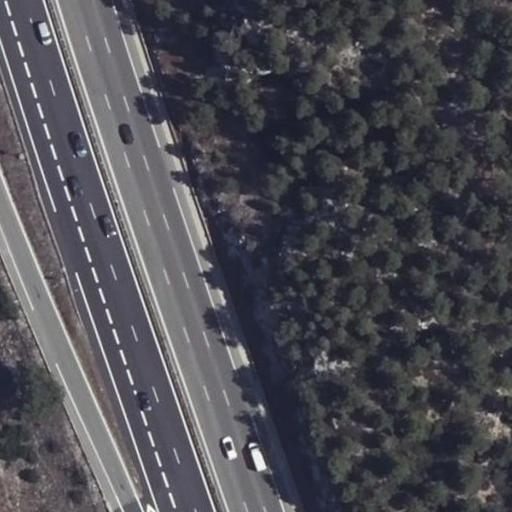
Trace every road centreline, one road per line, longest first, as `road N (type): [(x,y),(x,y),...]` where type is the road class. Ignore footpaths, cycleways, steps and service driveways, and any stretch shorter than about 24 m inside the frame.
road 1 (motorway): [(20,0),(195,511)]
road 2 (motorway): [(269,511),(96,0)]
road 3 (motorway): [(0,214),(136,511)]
